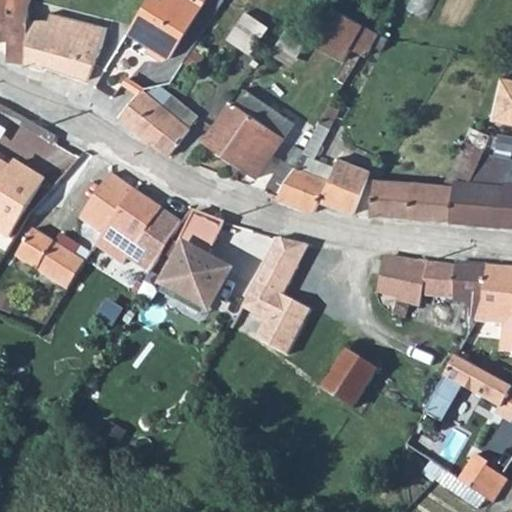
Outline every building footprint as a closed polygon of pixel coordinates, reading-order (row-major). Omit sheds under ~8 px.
[(0,0),(0,40),(6,41),(5,61),(26,63),(26,43),(27,37),(28,20),(27,6),(29,0),(0,0)] [(147,0),(129,29),(172,56),(202,6),(191,0),(147,0)] [(412,0),(410,4),(429,15),(437,0),(412,0)] [(316,43),(345,60),(352,46),(367,55),(373,45),(380,33),(335,8),(316,43)] [(228,39),(251,53),(269,25),(247,10),(228,39)] [(26,63),(43,68),(44,65),(88,79),(107,27),(50,11),(48,19),(28,20),(27,37),(26,43),(26,63)] [(271,54),(286,62),(305,29),(290,22),(271,54)] [(373,45),(381,50),(390,34),(380,33),(373,45)] [(182,62),(197,71),(210,49),(196,41),(182,62)] [(511,77),(501,75),(492,118),(511,122),(511,77)] [(118,117),(145,137),(168,156),(171,157),(191,128),(189,126),(198,114),(160,83),(142,88),(118,117)] [(204,140),(259,178),(294,124),(241,86),(204,140)] [(277,196),(316,212),(320,201),(354,214),(371,171),(338,159),(335,167),(315,158),(333,121),(325,115),(297,167),(280,192),(277,196)] [(0,142),(10,126),(0,120),(0,142)] [(370,215),(511,226),(511,182),(508,183),(511,172),(511,158),(484,153),(486,148),(466,140),(447,184),(374,179),(370,215)] [(280,192),(297,167),(284,159),(268,185),(280,192)] [(0,228),(13,236),(45,179),(16,163),(10,174),(0,168),(0,228)] [(104,234),(134,189),(113,173),(80,219),(104,234)] [(97,245),(125,264),(134,251),(156,267),(182,223),(134,189),(104,234),(97,245)] [(198,211),(193,221),(219,235),(227,221),(198,211)] [(193,221),(180,246),(187,250),(168,285),(209,307),(228,272),(206,260),(219,235),(193,221)] [(68,290),(86,262),(75,255),(81,246),(60,233),(54,242),(34,229),(16,257),(68,290)] [(281,239),(246,307),(268,319),(258,337),(293,354),(318,309),(290,294),(311,245),(281,239)] [(378,292),(398,297),(408,257),(387,256),(378,292)] [(398,297),(393,314),(404,318),(409,304),(421,305),(423,295),(466,299),(460,318),(473,323),(475,321),(484,303),(485,299),(488,265),(408,257),(398,297)] [(502,351),(511,352),(511,267),(488,265),(485,299),(484,303),(475,321),(504,324),(502,351)] [(323,389),(354,410),(379,371),(347,350),(323,389)] [(464,385),(500,406),(496,414),(511,422),(511,386),(458,355),(426,413),(444,423),(464,385)] [(459,480),(489,501),(505,477),(487,465),(489,462),(476,453),(459,480)] [(489,501),(494,503),(509,479),(505,477),(489,501)]
